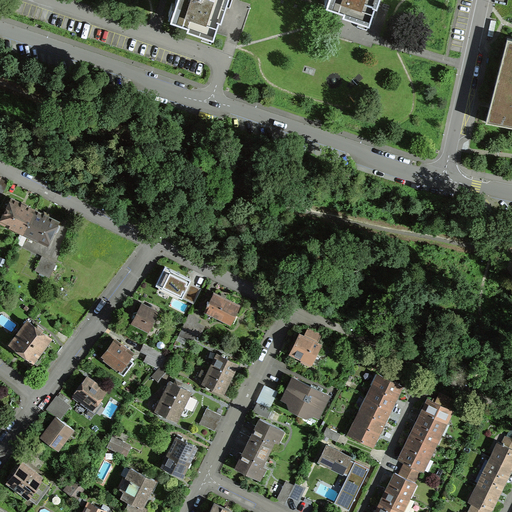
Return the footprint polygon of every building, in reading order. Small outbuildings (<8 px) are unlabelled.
[(171,0),(167,14),(185,20),(184,23),(211,33),(217,14),(220,15),(224,0),(171,0)] [(327,0),(344,5),(343,9),(356,13),(369,18),(375,1),(377,1),(377,0),(327,0)] [(511,38),(509,38),(486,122),(511,126),(511,38)] [(37,208),(12,196),(0,221),(0,222),(24,234),(37,208)] [(62,220),(37,208),(24,234),(49,246),(62,220)] [(35,270),(50,277),(56,263),(41,256),(35,270)] [(192,276),(167,266),(159,285),(183,296),(192,276)] [(242,303),(215,291),(206,313),(233,324),(242,303)] [(144,300),(131,323),(149,332),(161,310),(144,300)] [(10,345),(36,363),(54,336),(28,318),(10,345)] [(325,343),(299,331),(289,352),(314,365),(325,343)] [(112,340),(100,357),(119,371),(132,353),(112,340)] [(226,395),(241,363),(220,353),(205,384),(226,395)] [(88,374),(73,394),(90,407),(105,387),(88,374)] [(376,440),(382,428),(387,416),(394,404),(399,393),(403,386),(379,374),(349,434),(373,446),(376,440)] [(333,394),(294,375),(283,399),(322,418),(333,394)] [(178,421),(194,391),(174,381),(158,411),(178,421)] [(415,429),(409,441),(404,453),(401,458),(408,461),(422,468),(424,470),(454,410),(430,399),(427,406),(421,417),(415,429)] [(218,432),(226,417),(207,408),(200,423),(218,432)] [(76,428),(56,414),(41,435),(60,449),(76,428)] [(286,431),(262,418),(249,442),(273,455),(286,431)] [(133,446),(112,435),(92,479),(103,486),(121,454),(128,456),(133,446)] [(189,462),(198,445),(179,435),(170,452),(189,462)] [(494,511),(511,476),(511,445),(500,439),(469,500),(473,502),(489,510),(493,511),(494,511)] [(273,455),(249,442),(235,467),(260,480),(273,455)] [(355,455),(328,443),(319,462),(346,474),(355,455)] [(189,462),(170,452),(162,467),(181,477),(189,462)] [(45,477),(22,460),(6,482),(28,499),(45,477)] [(408,461),(401,476),(415,483),(422,468),(408,461)] [(144,508),(159,479),(135,466),(120,495),(144,508)] [(384,496),(378,507),(375,511),(402,511),(417,484),(415,483),(401,476),(395,473),(391,481),(386,492),(384,496)] [(107,511),(108,510),(88,500),(82,511),(107,511)] [(237,511),(214,500),(208,511),(237,511)] [(467,511),(488,511),(489,510),(473,502),(467,511)]
